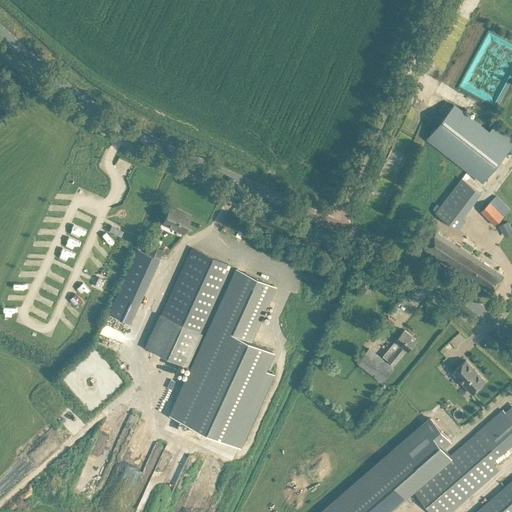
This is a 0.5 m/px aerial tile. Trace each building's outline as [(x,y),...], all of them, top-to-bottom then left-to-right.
[(511,137),(495,124),(489,132),(454,104),(428,137),(484,181),(509,150),(511,152),(511,137)] [(436,212),(458,229),(465,220),(462,217),(481,193),(462,178),(436,212)] [(480,211),(494,225),(510,209),(496,194),(480,211)] [(170,206),(162,223),(184,232),(191,216),(170,206)] [(238,229),(235,235),(241,237),(243,232),(238,229)] [(425,248),(493,292),(504,275),(437,230),(425,248)] [(107,312),(130,322),(163,250),(148,244),(144,252),(135,248),(107,312)] [(145,347),(185,366),(200,333),(203,334),(205,331),(202,329),(232,266),(191,247),(160,314),(145,347)] [(239,446),(272,372),(264,368),(272,350),(249,340),(274,285),(237,268),(170,415),(239,446)] [(98,277),(95,284),(95,285),(98,287),(100,287),(101,287),(104,281),(104,279),(99,277),(98,277)] [(99,334),(119,342),(123,332),(103,324),(99,334)] [(383,355),(387,359),(394,365),(407,349),(408,350),(417,339),(404,329),(396,339),(383,355)] [(357,362),(364,367),(381,382),(393,368),(369,348),(357,362)] [(453,372),(472,393),(486,381),(466,359),(453,372)] [(511,419),(503,409),(495,416),(451,455),(412,489),(413,489),(431,511),(449,511),(499,469),(492,461),(503,451),(511,443),(511,419)] [(386,511),(413,489),(412,489),(451,455),(443,447),(451,441),(431,418),(322,511),(386,511)] [(511,511),(511,480),(510,482),(476,511),(511,511)]
